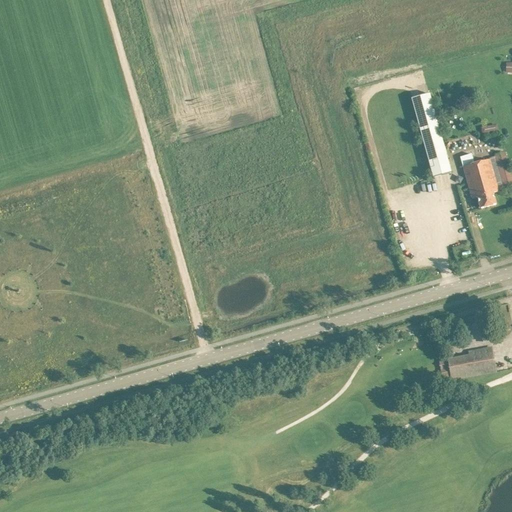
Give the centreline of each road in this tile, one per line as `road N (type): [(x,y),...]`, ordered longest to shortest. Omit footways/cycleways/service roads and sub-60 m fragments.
road 1 (tertiary): [(0,417),(511,272)]
road 2 (track): [(206,358),(106,0)]
road 3 (track): [(307,511),(374,445),(511,375)]
